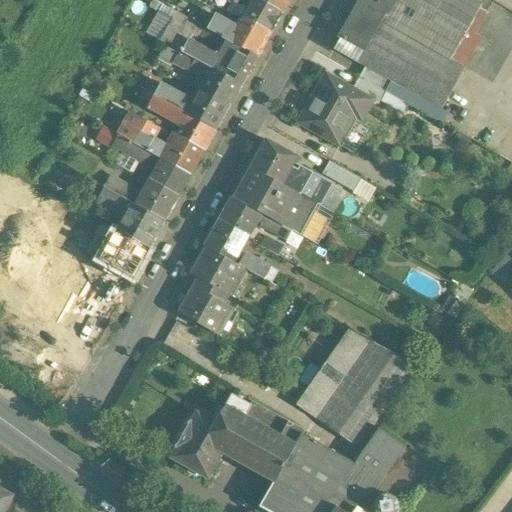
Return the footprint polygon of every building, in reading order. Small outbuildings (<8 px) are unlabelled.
[(283,13),(259,0),(229,0),(242,7),(243,6),(247,8),(241,17),(272,33),(283,13)] [(259,0),(283,13),(290,0),(259,0)] [(363,0),(342,37),(364,50),(380,22),(392,0),(363,0)] [(392,0),(380,22),(433,52),(462,0),(392,0)] [(199,25),(165,7),(156,23),(128,6),(121,20),(169,46),(179,52),(182,53),(188,43),(195,47),(199,39),(203,41),(208,30),(199,25)] [(215,17),(205,12),(199,25),(208,30),(215,17)] [(272,33),(241,17),(235,28),(215,17),(208,30),(258,57),(272,33)] [(442,110),(466,69),(451,61),(450,62),(433,52),(380,22),(364,50),(357,62),(366,67),(392,81),(442,110)] [(258,57),(208,30),(203,41),(222,51),(219,58),(212,60),(211,55),(201,50),(195,60),(242,86),(258,57)] [(364,50),(342,37),(335,50),(357,62),(364,50)] [(195,47),(188,43),(182,53),(195,60),(201,50),(195,47)] [(179,52),(169,46),(163,59),(173,64),(179,52)] [(182,53),(179,52),(173,64),(188,72),(195,60),(182,53)] [(242,86),(195,60),(188,72),(195,76),(201,75),(202,72),(208,76),(200,90),(231,107),(242,86)] [(392,81),(366,67),(360,78),(386,92),(392,81)] [(326,75),(299,123),(336,144),(352,116),(362,122),(373,102),(373,101),(353,90),(326,75)] [(386,92),(360,78),(353,90),(373,101),(373,102),(378,105),(386,92)] [(162,85),(151,79),(144,90),(145,90),(155,96),(162,85)] [(392,81),(386,92),(443,125),(449,114),(442,110),(392,81)] [(231,107),(200,90),(194,102),(162,85),(155,96),(217,130),(231,107)] [(155,96),(145,90),(141,98),(151,104),(155,96)] [(217,130),(155,96),(151,104),(149,108),(180,126),(174,137),(204,154),(217,130)] [(161,130),(132,114),(119,135),(120,136),(130,142),(144,149),(149,152),(155,141),(161,130)] [(130,142),(120,136),(113,148),(124,154),(130,142)] [(204,154),(174,137),(168,148),(155,141),(149,152),(192,176),(204,154)] [(298,157),(266,140),(251,168),(282,186),(283,185),(319,205),(330,185),(301,169),(300,171),(292,167),(298,157)] [(144,149),(130,142),(124,154),(137,161),(144,149)] [(149,152),(144,149),(137,161),(150,168),(152,167),(155,163),(158,165),(149,183),(178,199),(192,176),(149,152)] [(361,179),(330,162),(323,175),(354,192),(361,179)] [(282,186),(251,168),(233,199),(293,232),(302,237),(319,205),(283,185),(282,186)] [(127,186),(111,177),(104,189),(120,198),(127,186)] [(178,199),(149,183),(139,200),(135,198),(137,193),(137,191),(127,186),(120,198),(165,223),(178,199)] [(120,198),(104,189),(97,202),(125,217),(117,231),(150,249),(165,223),(120,198)] [(293,232),(233,199),(228,208),(220,224),(248,240),(258,222),(263,224),(261,227),(287,242),(293,232)] [(117,231),(101,222),(94,235),(97,237),(88,254),(134,279),(150,249),(117,231)] [(248,240),(220,224),(211,239),(211,238),(206,248),(245,270),(265,281),(271,271),(245,257),(244,259),(238,257),(248,240)] [(277,254),(283,240),(268,234),(262,248),(277,254)] [(245,270),(206,248),(191,274),(198,279),(230,296),(245,270)] [(506,284),(511,275),(511,261),(502,255),(490,271),(506,284)] [(230,296),(198,279),(178,314),(217,335),(233,308),(225,304),(230,296)] [(350,329),(297,405),(319,421),(374,343),(374,342),(350,329)] [(374,343),(319,421),(359,449),(417,367),(374,343)] [(250,405),(233,396),(227,406),(244,416),(250,405)] [(305,432),(252,402),(250,406),(250,405),(244,416),(245,416),(296,445),(302,435),(303,435),(305,432)] [(216,424),(197,414),(172,458),(190,469),(189,472),(196,476),(199,474),(209,480),(223,455),(245,416),(244,416),(227,406),(216,424)] [(303,435),(302,435),(296,445),(245,416),(223,455),(275,483),(263,504),(276,511),(360,511),(406,447),(380,429),(355,464),(303,435)] [(0,511),(4,511),(13,497),(0,490),(0,511)] [(398,511),(400,508),(399,504),(396,500),(392,497),(387,496),(382,497),(378,500),(376,504),(375,509),(375,511),(398,511)]
